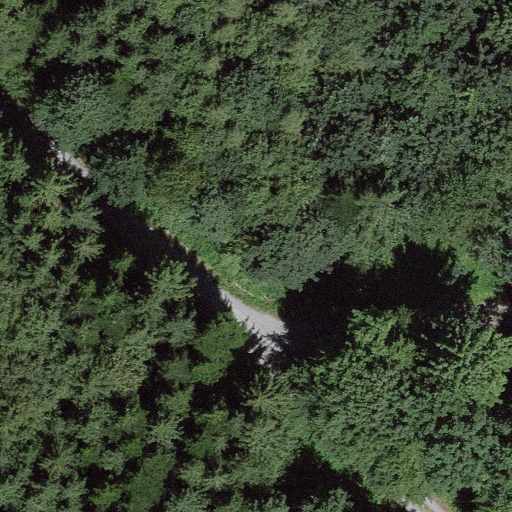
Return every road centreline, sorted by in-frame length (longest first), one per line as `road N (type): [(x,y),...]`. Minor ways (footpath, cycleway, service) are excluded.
road 1 (track): [(426,511),(270,341),(0,115)]
road 2 (track): [(270,341),(511,313)]
